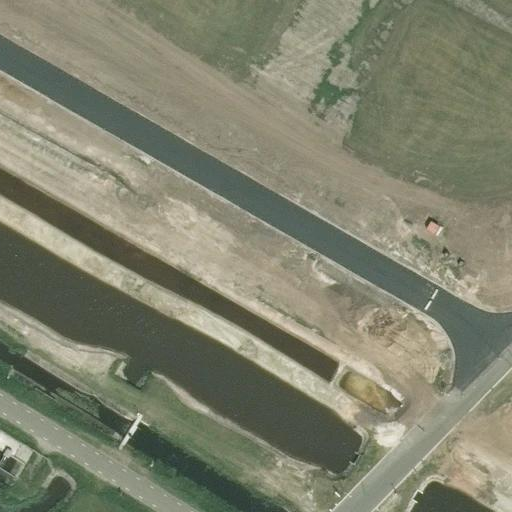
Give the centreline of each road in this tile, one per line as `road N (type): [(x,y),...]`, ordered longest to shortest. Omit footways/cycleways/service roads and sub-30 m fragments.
road 1 (unclassified): [(509,348),(0,54)]
road 2 (unclassified): [(509,348),(356,511)]
road 3 (tertiary): [(178,511),(0,402)]
